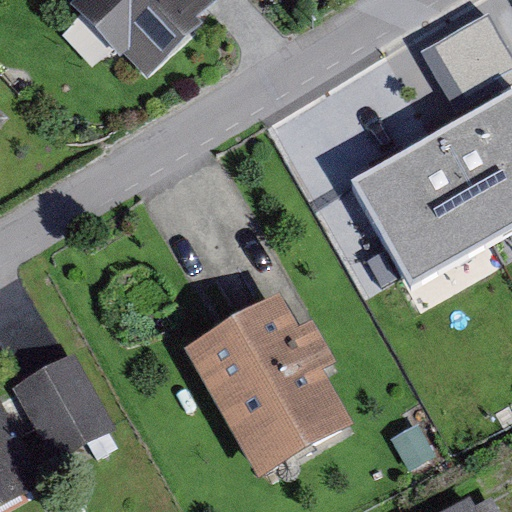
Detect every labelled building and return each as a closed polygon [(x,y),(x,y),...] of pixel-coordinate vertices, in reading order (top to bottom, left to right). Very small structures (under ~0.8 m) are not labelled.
[(232,24),(208,0),(63,0),(155,97),(232,24)] [(511,109),(366,190),(424,293),(511,244),(511,109)] [(0,142),(11,131),(0,121),(0,142)] [(289,302),(193,355),(268,488),(363,435),(289,302)] [(81,360),(0,403),(0,511),(13,511),(130,450),(81,360)]
